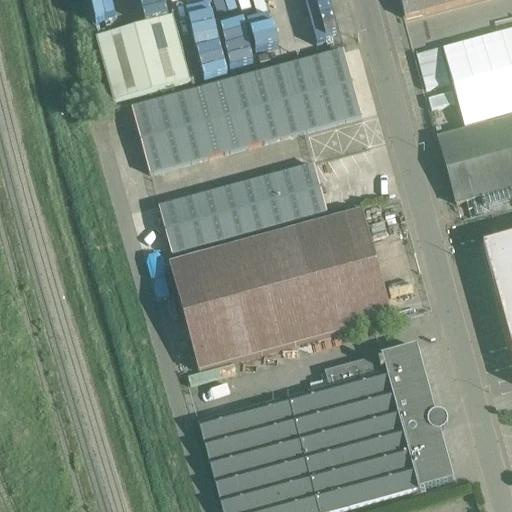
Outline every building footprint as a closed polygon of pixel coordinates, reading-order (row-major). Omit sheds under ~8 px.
[(399,0),(404,19),(471,0),(399,0)] [(172,21),(96,42),(112,106),(190,86),(172,21)] [(439,46),(421,52),(434,97),(452,92),(439,46)] [(129,111),(147,176),(359,118),(341,52),(129,111)] [(511,121),(438,141),(455,206),(511,190),(511,121)] [(156,210),(169,257),(325,214),(312,167),(156,210)] [(389,320),(372,257),(360,213),(167,266),(197,372),(389,320)] [(511,239),(483,248),(511,354),(511,239)] [(398,295),(417,293),(415,284),(397,287),(398,295)] [(416,350),(415,350),(381,359),(325,374),(330,391),(198,427),(221,511),(348,511),(417,493),(417,494),(452,485),(452,484),(453,484),(453,483),(453,482),(417,351),(417,350),(416,350)]
